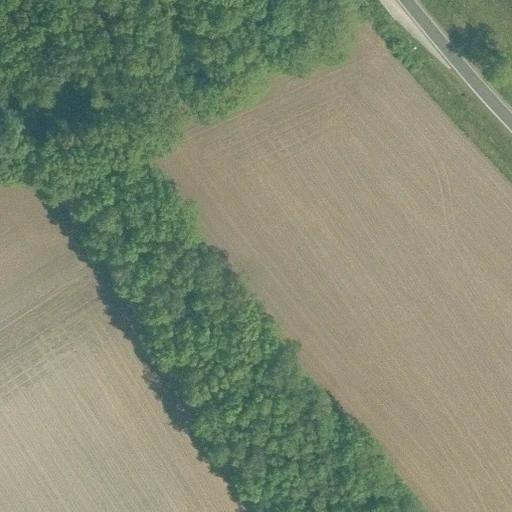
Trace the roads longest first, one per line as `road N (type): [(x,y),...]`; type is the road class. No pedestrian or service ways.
road 1 (track): [(266,511),(55,175),(0,118)]
road 2 (trunk): [(407,0),(511,120)]
